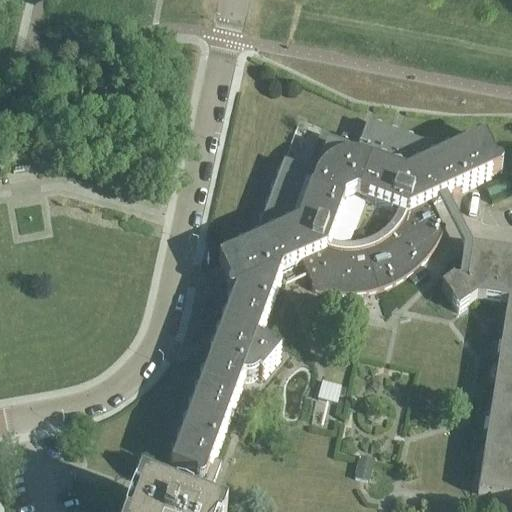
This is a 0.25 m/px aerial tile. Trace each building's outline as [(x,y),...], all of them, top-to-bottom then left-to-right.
[(256,346),(281,278),(280,276),(301,267),(312,290),(311,293),(315,295),(322,297),(328,298),(333,299),(340,300),(343,300),(351,300),(356,300),(363,299),(370,297),(377,296),(383,294),(389,291),(394,289),(399,286),(404,283),(408,280),(411,278),(415,275),(417,273),(422,268),(428,262),(431,258),(433,255),(435,251),(438,247),(440,243),(442,239),(444,233),(444,232),(441,231),(431,208),(499,176),(501,175),(501,173),(501,170),(500,169),(498,168),(496,168),(484,144),(450,160),(367,129),(361,145),(342,138),(340,145),(320,138),(309,167),(320,171),(321,176),(319,178),(317,181),(315,185),(313,189),(306,186),(310,177),(283,167),(282,172),(277,175),(276,178),(276,180),(278,182),(276,188),(271,191),(270,193),(270,196),(272,197),(270,203),(265,207),(264,209),(264,212),(266,213),(264,219),(259,223),(258,225),(259,227),(261,229),(258,235),(254,239),(252,241),(253,243),(255,245),(253,250),(218,266),(229,291),(228,292),(227,294),(227,297),(228,298),(231,299),(233,299),(235,298),(232,306),(225,309),(227,315),(215,353),(210,356),(209,358),(209,361),(211,362),(205,380),(200,384),(199,386),(199,389),(201,390),(199,396),(194,400),(193,402),(193,404),(195,406),(193,412),(188,416),(187,418),(187,420),(189,422),(187,428),(183,431),(181,433),(182,436),(184,437),(181,443),(177,447),(175,449),(176,452),(178,453),(176,459),(171,463),(170,465),(170,467),(172,469),(171,473),(196,482),(196,484),(197,487),(198,488),(201,488),(203,487),(204,485),(205,485),(211,468),(242,384),(243,384),(245,385),(248,385),(251,384),(254,383),(256,382),(258,379),(261,382),(279,360),(261,345),(259,347),(256,346)] [(507,308),(504,329),(477,499),(511,504),(510,511),(511,511),(511,258),(472,252),(466,290),(460,289),(460,285),(453,284),(441,292),(458,316),(476,303),(507,308)] [(358,461),(353,482),(369,485),(374,465),(358,461)] [(187,509),(185,511),(195,511),(209,502),(220,472),(211,468),(205,485),(207,486),(203,497),(187,509)] [(161,511),(138,503),(134,511),(161,511)]
